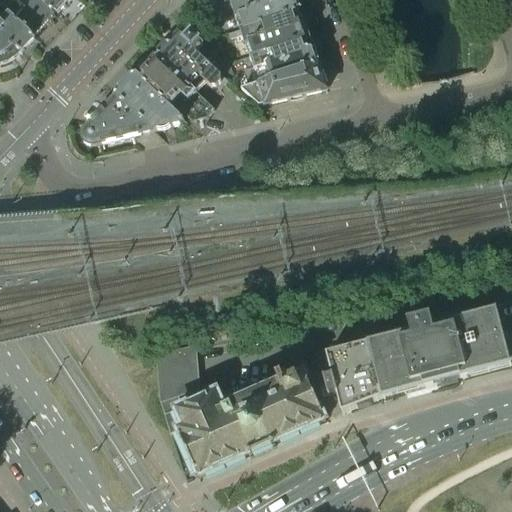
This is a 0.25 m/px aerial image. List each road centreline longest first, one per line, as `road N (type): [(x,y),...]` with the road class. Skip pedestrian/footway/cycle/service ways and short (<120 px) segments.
road 1 (residential): [(380,120),(87,190),(62,184),(24,132),(148,0)]
road 2 (primary): [(107,511),(0,352)]
road 3 (primary): [(511,416),(374,468)]
road 4 (residential): [(380,120),(511,89)]
road 5 (residential): [(339,0),(380,120)]
